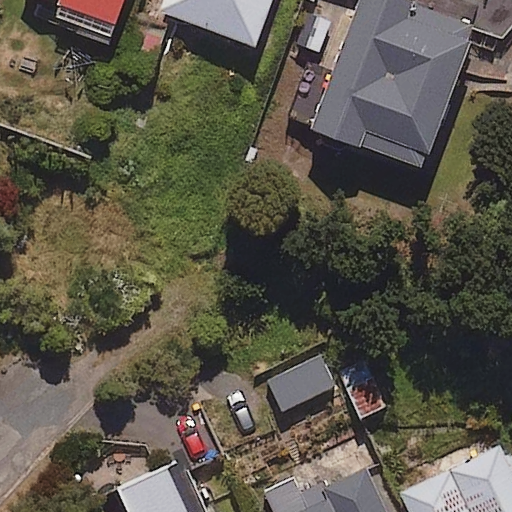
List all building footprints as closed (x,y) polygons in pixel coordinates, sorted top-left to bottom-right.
[(120,0),(58,0),(55,10),(112,29),(120,0)] [(271,0),(163,0),(161,8),(257,41),(271,0)] [(474,26),(401,0),(358,0),(315,122),(425,162),(474,26)] [(165,31),(141,22),(127,61),(151,70),(165,31)] [(123,246),(82,182),(17,223),(58,288),(123,246)] [(449,351),(409,373),(420,394),(461,372),(449,351)] [(334,383),(320,354),(268,378),(282,408),(334,383)] [(369,357),(341,368),(359,415),(387,404),(369,357)] [(511,511),(511,420),(495,429),(501,441),(402,487),(414,511),(511,511)] [(221,511),(220,509),(214,511),(209,511),(182,454),(120,484),(132,511),(221,511)] [(263,491),(272,511),(388,511),(366,463),(300,493),(293,477),(263,491)]
